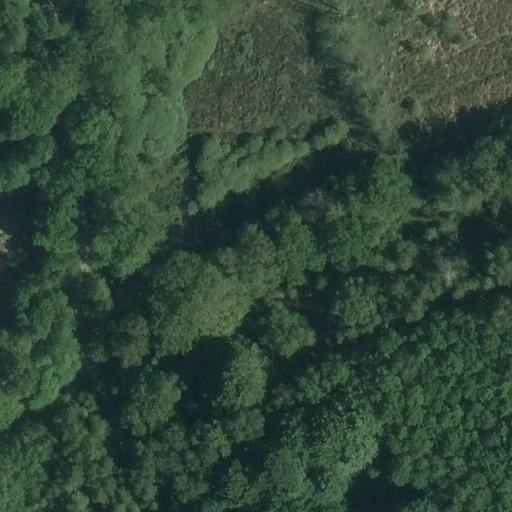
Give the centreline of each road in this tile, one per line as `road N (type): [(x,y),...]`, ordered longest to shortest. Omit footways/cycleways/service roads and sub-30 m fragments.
road 1 (track): [(84,367),(177,328),(306,256),(511,189)]
road 2 (track): [(152,511),(84,367)]
